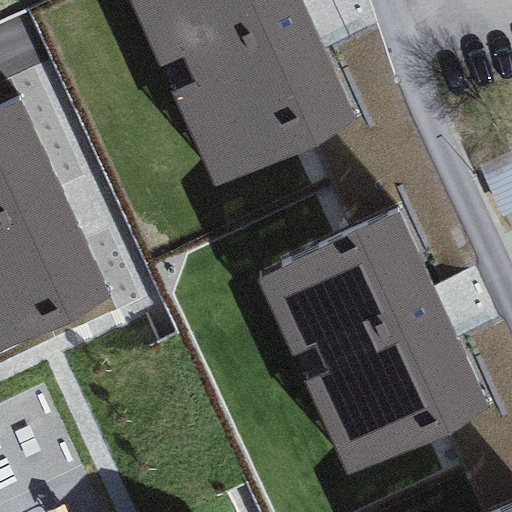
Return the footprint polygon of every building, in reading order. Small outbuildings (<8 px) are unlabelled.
[(355,113),(302,0),(161,0),(238,167),(355,113)] [(0,104),(0,339),(109,290),(19,96),(0,104)] [(511,153),(485,164),(492,183),(511,174),(511,153)] [(371,455),(487,401),(397,207),(281,260),(371,455)] [(511,511),(511,503),(491,511),(511,511)]
